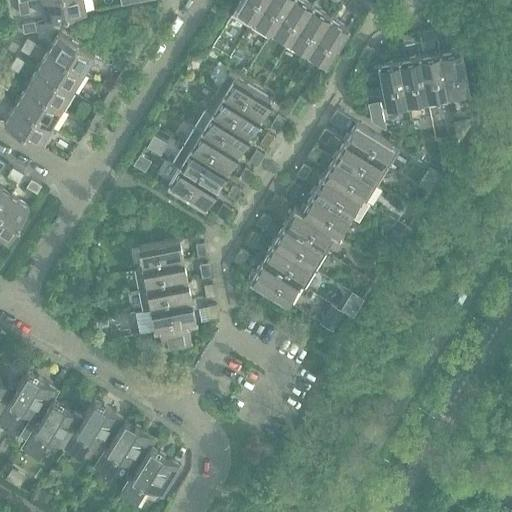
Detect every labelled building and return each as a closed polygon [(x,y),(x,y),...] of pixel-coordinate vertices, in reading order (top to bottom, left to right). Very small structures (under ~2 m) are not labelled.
[(19,13),(28,11),(25,0),(23,0),(17,1),(19,13)] [(84,10),(81,0),(40,0),(44,18),(84,10)] [(251,24),(254,18),(265,0),(239,0),(232,12),(251,24)] [(265,0),(254,18),(272,29),(289,0),(265,0)] [(289,0),(272,29),(290,40),(311,5),(303,0),(289,0)] [(356,13),(360,6),(350,0),(349,0),(345,7),(356,13)] [(290,40),(307,50),(329,16),(311,5),(290,40)] [(347,27),(329,16),(307,50),(326,62),(347,27)] [(23,31),(35,29),(33,20),(21,22),(23,31)] [(443,35),(458,33),(457,24),(442,27),(443,35)] [(424,39),(436,37),(434,28),(423,30),(424,39)] [(58,32),(46,51),(81,72),(92,53),(58,32)] [(404,43),(416,40),(414,32),(402,34),(404,43)] [(27,53),(34,42),(26,37),(19,48),(27,53)] [(368,61),(375,50),(365,44),(359,55),(368,61)] [(461,47),(439,51),(447,92),(470,88),(461,47)] [(46,51),(36,69),(70,90),(81,72),(46,51)] [(439,51),(419,55),(429,103),(449,99),(447,92),(439,51)] [(17,70),(23,60),(15,55),(9,66),(17,70)] [(419,55),(398,59),(408,107),(429,103),(419,55)] [(387,111),(408,107),(398,59),(377,64),(385,104),(387,111)] [(36,69),(25,87),(59,107),(70,90),(36,69)] [(226,72),(215,91),(257,117),(269,98),(226,72)] [(0,84),(6,88),(12,77),(4,73),(0,79),(0,84)] [(25,87),(14,105),(48,125),(59,107),(25,87)] [(215,91),(204,109),(246,135),(257,117),(215,91)] [(380,100),(368,102),(372,122),(384,129),(386,126),(380,100)] [(37,143),(48,125),(14,105),(3,122),(37,143)] [(336,123),(342,112),(335,108),(329,119),(336,123)] [(204,109),(193,126),(235,152),(246,135),(204,109)] [(278,129),(284,118),(277,114),(271,124),(278,129)] [(475,115),(453,119),(455,133),(457,144),(475,115)] [(356,121),(344,140),(387,166),(399,147),(393,144),(356,121)] [(193,126),(182,144),(225,170),(235,152),(193,126)] [(324,142),(331,130),(324,126),(317,138),(324,142)] [(267,147),(274,136),(266,132),(259,142),(267,147)] [(455,133),(436,136),(443,167),(457,144),(455,133)] [(443,168),(442,168),(441,167),(435,138),(415,142),(418,158),(428,165),(440,172),(443,168)] [(344,140),(333,158),(376,184),(387,166),(344,140)] [(171,162),(178,166),(214,188),(225,170),(182,144),(171,162)] [(313,159),(320,148),(313,144),(306,154),(313,159)] [(256,164),(263,154),(255,149),(248,160),(256,164)] [(140,152),(133,163),(145,170),(151,159),(140,152)] [(333,158),(322,176),(358,198),(365,202),(376,184),(333,158)] [(295,172),(302,177),(309,166),(302,162),(295,172)] [(18,180),(23,172),(12,166),(8,174),(18,180)] [(202,206),(214,188),(178,166),(167,184),(202,206)] [(245,182),(252,172),(244,167),(238,178),(245,182)] [(311,193),(311,194),(347,216),(358,198),(322,176),(311,193)] [(36,191),(41,184),(30,177),(26,185),(36,191)] [(292,194),(298,184),(291,179),(284,190),(292,194)] [(240,190),(233,185),(226,197),(233,202),(240,190)] [(0,208),(10,193),(0,187),(0,208)] [(28,204),(10,193),(0,208),(0,235),(6,239),(28,204)] [(311,194),(300,211),(300,212),(336,234),(347,216),(311,194)] [(272,210),(279,199),(272,195),(265,206),(272,210)] [(223,219),(229,209),(222,205),(216,215),(223,219)] [(294,207),(282,226),(325,252),(336,234),(300,212),(300,211),(294,207)] [(261,228),(268,217),(261,213),(254,224),(261,228)] [(282,226),(272,243),(319,272),(330,255),(325,252),(282,226)] [(250,246),(257,235),(250,231),(244,242),(250,246)] [(136,247),(140,268),(182,260),(178,239),(136,247)] [(260,261),(296,283),(308,290),(319,272),(272,243),(260,261)] [(198,257),(206,256),(203,244),(196,245),(198,257)] [(240,264),(246,254),(239,249),(233,260),(240,264)] [(133,269),(137,290),(186,280),(182,260),(140,268),(133,269)] [(285,301),(296,283),(260,261),(249,279),(285,301)] [(202,278),(210,276),(207,264),(200,266),(202,278)] [(141,310),(149,308),(190,300),(186,280),(137,290),(141,310)] [(206,298),(214,297),(211,285),(203,286),(206,298)] [(189,343),(185,323),(194,321),(190,300),(149,308),(153,330),(157,329),(161,349),(189,343)] [(330,302),(319,321),(333,329),(344,310),(330,302)] [(209,318),(218,317),(215,305),(207,307),(209,318)] [(30,414),(38,418),(39,419),(51,398),(52,399),(58,389),(26,370),(15,388),(0,413),(0,419),(13,428),(24,410),(30,414)] [(0,413),(15,388),(0,378),(0,413)] [(48,437),(65,447),(82,417),(52,399),(51,398),(39,419),(38,418),(32,429),(26,439),(22,446),(37,455),(48,437)] [(90,438),(105,447),(106,448),(124,418),(92,399),(82,417),(65,447),(79,456),(90,438)] [(30,414),(18,434),(26,439),(32,429),(38,418),(30,414)] [(121,457),(136,466),(137,466),(149,446),(150,446),(155,437),(124,418),(106,448),(105,447),(94,465),(110,475),(121,457)] [(180,464),(150,446),(149,446),(137,466),(136,466),(120,493),(135,502),(145,485),(162,495),(180,464)] [(41,488),(36,495),(48,503),(52,495),(41,488)]
